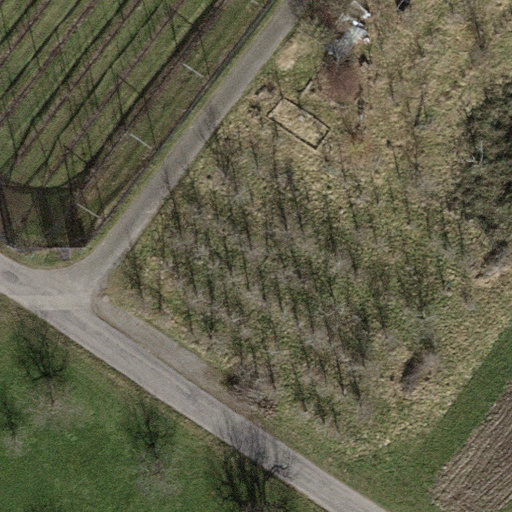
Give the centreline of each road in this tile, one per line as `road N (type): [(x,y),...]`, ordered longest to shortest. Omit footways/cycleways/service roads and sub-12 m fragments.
road 1 (unclassified): [(61,321),(309,0)]
road 2 (unclassified): [(350,511),(61,321)]
